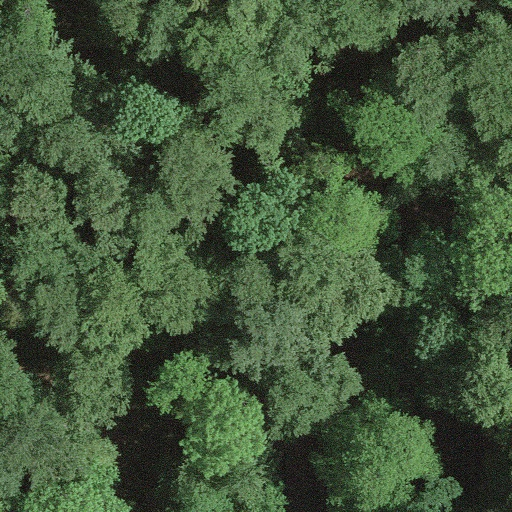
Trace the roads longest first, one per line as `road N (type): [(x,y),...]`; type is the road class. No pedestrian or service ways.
road 1 (track): [(511,87),(396,216),(344,319),(316,511)]
road 2 (track): [(376,511),(511,423)]
